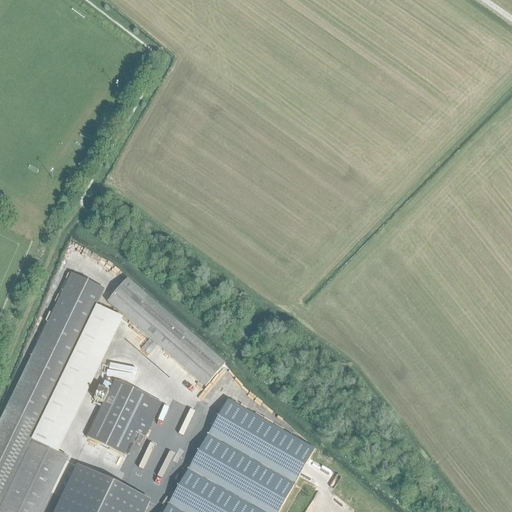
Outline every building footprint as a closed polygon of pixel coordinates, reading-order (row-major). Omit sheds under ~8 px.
[(71,275),(0,421),(0,511),(42,511),(68,458),(58,453),(32,440),(96,308),(104,291),(71,275)] [(127,280),(106,303),(204,388),(225,365),(127,280)] [(103,405),(86,439),(124,457),(125,454),(130,457),(135,446),(133,446),(135,442),(140,445),(143,438),(145,438),(161,405),(114,382),(108,394),(99,390),(94,400),(103,405)] [(228,401),(164,511),(279,511),(314,451),(228,401)] [(169,456),(157,481),(161,483),(174,459),(169,456)] [(55,511),(100,511),(63,495),(55,511)]
